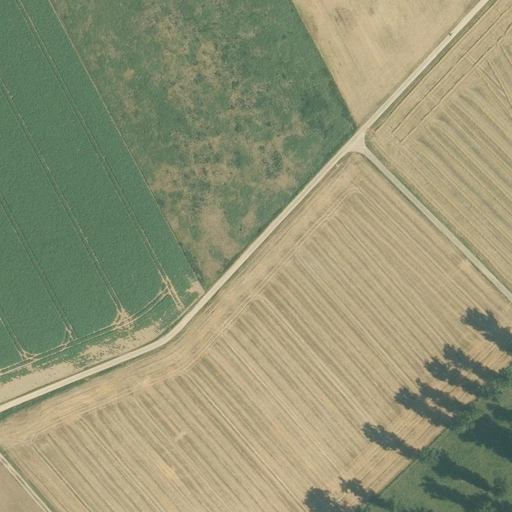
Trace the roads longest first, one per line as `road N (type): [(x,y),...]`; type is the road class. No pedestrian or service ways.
road 1 (track): [(500,0),(174,348),(0,421)]
road 2 (track): [(361,149),(511,302)]
